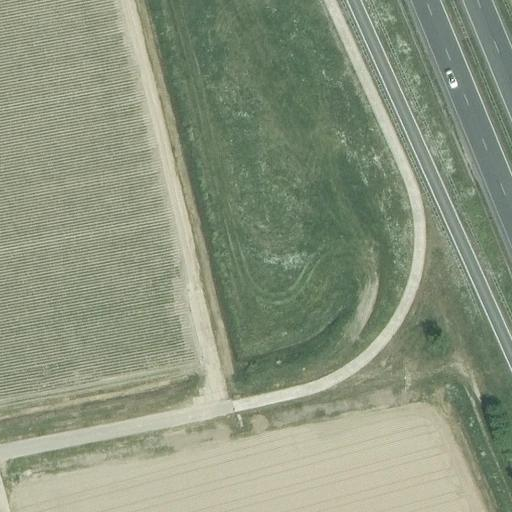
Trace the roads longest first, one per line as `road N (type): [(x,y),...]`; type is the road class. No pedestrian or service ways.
road 1 (trunk): [(352,0),(511,359)]
road 2 (unclassified): [(231,407),(0,453)]
road 3 (trunk): [(424,0),(511,215)]
